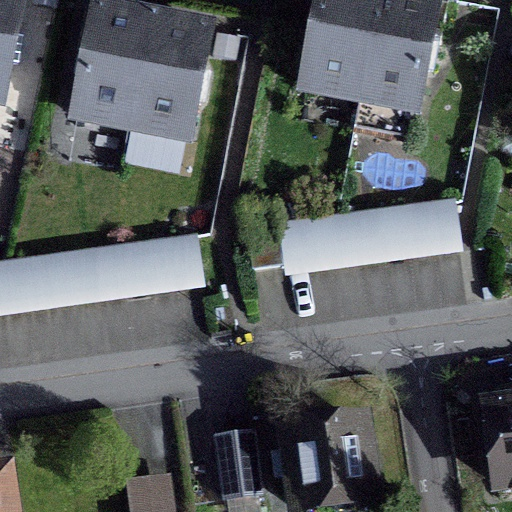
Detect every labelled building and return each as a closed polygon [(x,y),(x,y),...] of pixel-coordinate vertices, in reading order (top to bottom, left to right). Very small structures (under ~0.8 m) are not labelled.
[(0,0),(0,89),(5,66),(14,68),(20,41),(10,39),(17,0),(0,0)] [(411,114),(432,6),(403,0),(319,0),(301,92),(357,103),(411,114)] [(164,27),(149,24),(138,21),(94,13),(86,53),(81,52),(76,80),(81,81),(73,121),(128,132),(183,142),(191,102),(201,104),(206,77),(196,75),(204,34),(164,27)] [(450,205),(275,228),(280,269),(455,245),(450,205)] [(280,269),(275,228),(272,211),(241,216),(243,233),(249,275),(280,271),(280,269)] [(0,307),(1,308),(97,294),(152,286),(197,280),(192,240),(91,255),(0,267),(0,307)] [(511,409),(486,413),(496,490),(511,487),(511,409)] [(365,511),(370,507),(359,429),(283,439),(286,459),(271,461),(274,481),(288,479),(292,511),(304,511),(328,509),(328,511),(365,511)] [(257,498),(249,438),(214,443),(222,503),(257,498)]
